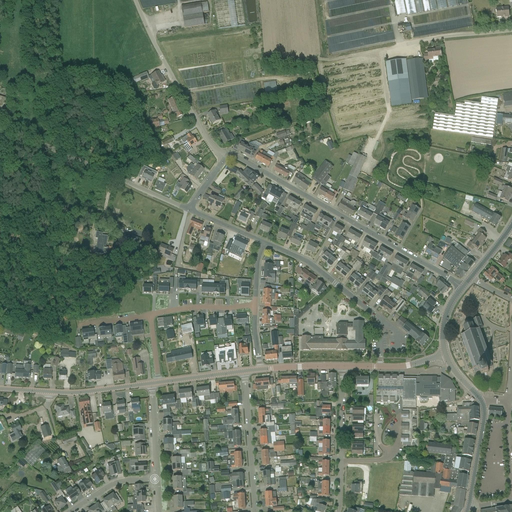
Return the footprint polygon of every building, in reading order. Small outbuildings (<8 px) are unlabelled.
[(226,0),(224,0),(214,1),(217,28),(225,27),(225,20),(229,20),(226,0)] [(228,0),(232,27),(245,26),(244,16),(237,17),(234,0),(228,0)] [(396,0),(394,1),(397,15),(406,13),(403,0),(396,0)] [(404,0),(407,15),(423,12),(420,0),(404,0)] [(421,0),(423,12),(447,8),(445,0),(421,0)] [(182,7),(185,28),(205,25),(201,3),(182,7)] [(496,9),(497,17),(502,17),(502,18),(509,17),(508,7),(501,8),(501,9),(496,9)] [(437,50),(428,51),(428,54),(424,55),(425,61),(433,60),(433,58),(442,57),(440,47),(437,47),(437,50)] [(423,59),(406,61),(412,100),(424,99),(421,75),(425,75),(423,59)] [(412,104),(412,100),(406,61),(406,60),(385,62),(391,107),(412,104)] [(134,81),(134,83),(140,81),(141,82),(149,79),(148,78),(146,72),(138,75),(139,76),(133,79),(127,81),(127,84),(134,81)] [(164,82),(158,72),(151,75),(154,82),(152,83),(151,85),(154,90),(155,90),(158,89),(159,87),(157,85),(164,82)] [(276,81),(264,83),(265,94),(278,92),(276,81)] [(176,119),(182,116),(174,98),(168,101),(176,119)] [(433,130),(493,138),(498,100),(482,98),(481,104),(465,102),(465,105),(457,104),(455,116),(435,114),(433,130)] [(212,123),(213,124),(220,120),(217,115),(218,114),(216,110),(209,114),(211,117),(210,118),(209,117),(211,120),(209,121),(211,124),(212,123)] [(159,128),(159,126),(164,125),(162,114),(157,115),(158,119),(150,120),(150,122),(147,123),(148,128),(151,127),(151,129),(159,128)] [(502,123),(511,123),(511,115),(503,115),(502,123)] [(232,134),(230,135),(227,129),(219,134),(225,144),(234,139),(232,134)] [(287,137),(285,132),(285,131),(276,134),(278,140),(287,137)] [(186,142),(190,147),(196,143),(192,137),(190,134),(182,139),(181,141),(183,143),(184,143),(186,142)] [(161,142),(163,146),(173,142),(171,137),(161,142)] [(238,150),(244,154),(250,144),(249,143),(248,146),(243,144),(245,141),(240,138),(237,144),(237,145),(236,144),(234,148),(238,150)] [(471,142),(495,146),(496,140),(492,139),(491,141),(472,138),(471,142)] [(253,158),(259,148),(255,146),(250,144),(244,154),(250,157),(253,158)] [(293,146),(277,152),(279,155),(294,149),(293,146)] [(508,150),(502,149),(500,161),(506,162),(508,150)] [(294,150),(287,152),(289,160),(296,157),(294,150)] [(256,160),(263,164),(268,155),(261,151),(256,160)] [(156,161),(163,157),(161,153),(154,157),(156,161)] [(348,165),(353,167),(358,155),(353,153),(352,157),(348,165)] [(273,157),(271,156),(268,155),(263,164),(269,167),(274,158),(273,157)] [(276,166),(274,171),(280,174),(283,169),(278,166),(279,164),(277,162),(276,165),(276,166)] [(320,168),(312,179),(316,182),(317,180),(321,183),(323,180),(327,175),(333,167),(327,162),(322,169),(320,168)] [(204,170),(198,166),(195,163),(193,166),(191,164),(189,167),(200,175),(204,170)] [(236,175),(238,170),(229,165),(226,169),(236,175)] [(294,172),(290,169),(288,168),(288,166),(285,167),(283,169),(280,174),(287,178),(290,173),(292,174),(294,172)] [(187,169),(189,171),(187,174),(196,181),(200,175),(189,167),(187,169)] [(142,178),(151,183),(154,175),(148,172),(149,169),(147,168),(146,170),(143,169),(139,177),(142,178)] [(240,171),(253,184),(260,177),(254,173),(250,177),(241,168),(239,170),(240,171)] [(253,184),(240,171),(237,174),(250,188),(253,184)] [(298,174),(293,182),(306,190),(310,184),(306,180),(307,179),(299,173),(298,174)] [(357,179),(349,176),(343,189),(351,193),(357,179)] [(183,186),(180,190),(187,194),(191,188),(187,186),(190,183),(183,178),(179,184),(183,186)] [(326,198),(329,193),(328,192),(332,187),(327,184),(326,187),(323,185),(318,194),(326,198)] [(259,196),(264,192),(257,185),(252,189),(259,196)] [(269,195),(274,198),(279,190),(273,187),(272,190),(268,188),(262,198),(266,200),(269,195)] [(511,189),(504,187),(502,193),(510,196),(511,191),(511,189)] [(279,190),(274,198),(279,201),(276,206),(280,208),(286,198),(282,196),(284,193),(279,190)] [(333,195),(329,193),(326,198),(331,202),(337,193),(334,192),(333,195)] [(508,202),(510,196),(502,193),(499,199),(508,202)] [(397,198),(405,203),(407,199),(399,194),(397,198)] [(213,209),(218,198),(211,195),(211,197),(209,200),(208,203),(210,204),(209,207),(213,209)] [(292,207),(296,201),(290,197),(285,207),(287,208),(289,205),(292,207)] [(224,201),(218,198),(213,209),(217,211),(219,207),(221,208),(224,201)] [(344,198),(339,208),(352,216),(356,209),(354,208),(353,208),(354,206),(355,206),(355,205),(356,203),(353,201),(351,202),(344,198)] [(296,201),(292,207),(295,209),(294,212),(296,213),(301,204),(296,201)] [(369,209),(366,207),(368,205),(363,202),(362,202),(360,206),(359,207),(362,209),(358,215),(364,218),(369,209)] [(409,212),(416,216),(418,212),(419,209),(420,210),(420,209),(412,205),(409,212)] [(476,205),(472,212),(489,222),(489,223),(496,227),(501,218),(476,205)] [(307,217),(311,209),(306,206),(300,216),(302,217),(304,215),(307,217)] [(259,209),(256,217),(261,219),(264,212),(264,211),(264,210),(260,207),(259,209)] [(311,222),(317,212),(311,209),(307,217),(310,218),(309,221),(311,222)] [(375,212),(372,211),(369,209),(364,218),(369,221),(375,212)] [(251,221),(254,213),(250,212),(249,213),(244,211),(242,214),(239,213),(237,216),(240,218),(239,220),(246,223),(247,220),(251,221)] [(405,218),(413,223),(413,222),(412,222),(413,221),(414,219),(416,216),(409,212),(407,215),(405,213),(403,217),(405,218)] [(380,227),(385,217),(380,214),(374,224),(380,227)] [(324,225),(327,219),(321,215),(316,225),(318,226),(321,228),(323,225),(324,225)] [(388,219),(385,217),(380,227),(385,230),(391,221),(388,219)] [(200,231),(203,223),(192,219),(190,224),(186,234),(190,236),(192,231),(193,231),(195,227),(197,228),(197,230),(200,231)] [(325,230),(326,231),(323,236),(326,238),(331,229),(329,228),(332,221),(327,219),(324,225),(326,227),(325,230)] [(263,223),(260,230),(269,233),(272,226),(263,223)] [(399,229),(406,234),(408,230),(408,228),(409,227),(410,227),(402,223),(399,229)] [(292,224),(290,228),(290,227),(288,232),(281,229),(278,237),(285,241),(288,236),(290,237),(290,236),(291,237),(294,229),(296,225),(295,225),(292,224)] [(340,236),(342,234),(344,229),(337,225),(333,232),(338,234),(335,239),(338,241),(337,242),(335,241),(333,245),(337,248),(340,242),(343,237),(340,236)] [(209,240),(209,238),(212,230),(206,228),(204,233),(202,233),(201,238),(200,240),(205,242),(205,239),(209,240)] [(291,243),(299,247),(304,237),(296,233),(297,231),(294,229),(291,237),(294,238),(291,243)] [(395,236),(402,240),(403,240),(402,240),(403,239),(404,237),(406,234),(399,229),(395,236)] [(473,236),(473,237),(483,245),(484,244),(483,243),(486,239),(484,237),(486,234),(480,229),(477,233),(479,235),(476,238),(474,236),(473,236)] [(351,243),(352,240),(356,234),(350,230),(345,240),(347,241),(351,243)] [(103,253),(107,254),(108,249),(106,249),(106,248),(104,248),(104,246),(106,246),(107,237),(103,236),(103,238),(102,237),(102,234),(96,233),(95,238),(98,239),(96,253),(103,255),(103,253)] [(221,248),(220,247),(224,237),(221,235),(221,234),(219,233),(218,234),(217,234),(214,241),(215,242),(214,244),(213,249),(213,250),(219,252),(221,248)] [(362,237),(356,234),(352,240),(356,242),(354,245),(356,246),(362,237)] [(311,241),(309,245),(307,250),(315,254),(318,246),(314,244),(317,238),(310,235),(308,240),(311,241)] [(132,236),(130,241),(139,245),(141,239),(132,236)] [(236,237),(233,243),(234,243),(231,250),(243,255),(249,243),(236,237)] [(428,254),(431,256),(435,249),(432,247),(433,244),(431,243),(433,239),(428,237),(426,242),(430,244),(425,253),(426,252),(428,254)] [(483,245),(473,237),(472,237),(472,238),(475,240),(472,244),(470,242),(466,245),(472,251),(475,248),(477,250),(481,245),(482,246),(483,245)] [(363,250),(366,252),(372,242),(366,239),(360,249),(363,250)] [(234,243),(229,241),(225,250),(229,252),(234,243)] [(377,245),(372,242),(366,252),(369,254),(371,255),(371,256),(373,257),(376,253),(373,252),(377,245)] [(170,257),(174,249),(162,244),(158,252),(170,257)] [(466,256),(469,253),(468,252),(459,245),(456,248),(466,256)] [(452,247),(451,247),(443,258),(456,268),(458,266),(461,263),(462,262),(461,261),(466,256),(456,248),(455,250),(452,247)] [(381,262),(383,258),(387,251),(381,248),(378,254),(376,253),(373,257),(375,259),(381,262)] [(346,253),(348,255),(350,256),(352,258),(356,252),(352,249),(350,253),(347,250),(345,253),(346,253)] [(437,259),(437,260),(441,253),(435,249),(431,256),(434,258),(435,257),(437,259)] [(321,259),(327,263),(332,257),(334,254),(331,252),(329,250),(327,253),(326,253),(321,259)] [(387,251),(383,258),(386,260),(385,263),(387,264),(392,254),(387,251)] [(359,253),(356,252),(352,258),(358,261),(360,263),(361,261),(357,257),(359,253)] [(147,258),(139,254),(138,255),(134,253),(133,255),(137,257),(136,259),(145,263),(147,258)] [(497,263),(504,267),(511,259),(511,260),(511,256),(509,253),(506,256),(505,255),(502,258),(502,257),(497,263)] [(475,263),(466,256),(461,261),(462,262),(461,263),(464,265),(463,266),(468,270),(475,263)] [(327,263),(332,267),(338,258),(336,257),(334,259),(332,257),(327,263)] [(397,270),(403,260),(397,257),(391,267),(393,268),(397,270)] [(402,273),(408,263),(403,260),(395,272),(399,275),(401,272),(402,273)] [(342,261),(335,270),(340,274),(345,268),(343,266),(345,263),(342,261)] [(265,264),(264,272),(272,272),(272,270),(275,270),(275,269),(275,268),(281,268),(281,262),(274,262),(274,265),(265,264)] [(363,265),(360,263),(355,270),(358,272),(363,265)] [(464,265),(461,263),(458,266),(460,268),(455,274),(461,279),(464,276),(468,271),(468,270),(463,266),(464,265)] [(348,265),(340,274),(345,278),(352,270),(350,268),(348,265)] [(411,280),(418,269),(412,265),(406,277),(411,280)] [(312,285),(317,279),(304,270),(303,271),(298,267),(295,272),(300,275),(299,276),(312,285)] [(493,283),(494,282),(495,281),(495,280),(494,279),(495,278),(502,284),(506,280),(498,274),(498,273),(492,267),(487,272),(484,276),(491,282),(491,281),(493,283)] [(383,268),(380,273),(379,272),(378,274),(382,277),(386,270),(383,268)] [(418,280),(423,272),(418,269),(411,280),(415,282),(416,279),(418,280)] [(389,272),(386,270),(382,277),(386,279),(390,282),(391,280),(389,278),(387,277),(389,272)] [(272,272),(264,272),(264,279),(268,279),(268,283),(275,284),(275,277),(275,272),(272,272)] [(349,281),(354,285),(361,276),(356,273),(349,281)] [(382,277),(378,274),(377,275),(375,273),(370,279),(373,281),(375,278),(380,281),(382,277)] [(361,276),(354,285),(359,289),(366,280),(361,276)] [(179,289),(185,290),(185,282),(185,278),(180,277),(180,280),(177,280),(177,287),(179,287),(179,289)] [(393,277),(391,280),(390,282),(393,284),(396,286),(397,287),(400,281),(393,277)] [(439,277),(436,281),(438,283),(435,286),(438,288),(437,290),(439,292),(443,295),(446,291),(447,291),(450,288),(444,283),(444,282),(439,277)] [(173,288),(174,278),(170,278),(169,280),(166,280),(165,284),(159,283),(159,292),(169,293),(169,288),(173,288)] [(152,288),(156,288),(156,280),(152,279),(152,285),(143,285),(143,293),(152,293),(152,288)] [(191,282),(191,290),(197,290),(197,286),(200,286),(200,280),(197,280),(197,282),(191,282)] [(246,280),(237,280),(237,284),(240,285),(239,289),(241,289),(241,296),(249,297),(250,285),(246,284),(246,280)] [(220,284),(220,286),(219,294),(225,294),(225,290),(230,290),(229,281),(226,281),(226,284),(220,284)] [(318,294),(319,296),(327,289),(324,286),(324,285),(318,281),(313,288),(319,293),(318,294)] [(368,296),(375,287),(370,283),(363,292),(368,296)] [(379,296),(381,297),(386,291),(380,286),(378,289),(375,287),(368,296),(367,297),(370,299),(370,298),(373,300),(377,295),(379,296)] [(430,295),(426,291),(422,288),(418,293),(426,300),(430,295)] [(386,291),(381,297),(379,299),(382,302),(380,306),(385,310),(391,302),(388,300),(389,299),(389,298),(392,294),(386,290),(386,291)] [(400,298),(397,301),(394,299),(391,302),(385,310),(391,314),(393,311),(397,314),(405,303),(400,298)] [(423,308),(430,315),(436,308),(434,306),(435,305),(430,300),(423,308)] [(237,316),(237,320),(241,320),(241,324),(249,323),(248,319),(247,319),(246,315),(237,316)] [(204,316),(196,317),(196,318),(193,318),(195,334),(200,333),(199,326),(205,325),(204,316)] [(218,336),(222,336),(220,319),(217,320),(217,316),(209,317),(210,327),(216,326),(217,336),(218,336)] [(173,317),(158,318),(158,327),(166,327),(166,326),(173,325),(173,317)] [(220,319),(222,336),(227,335),(227,327),(232,326),(231,317),(224,318),(224,319),(220,319)] [(422,347),(429,339),(408,321),(407,321),(402,317),(396,324),(416,341),(422,347)] [(277,318),(274,318),(270,318),(262,318),(262,325),(266,325),(266,327),(270,327),(270,325),(274,325),(274,321),(277,321),(277,318)] [(483,329),(480,321),(479,318),(472,320),(474,324),(473,324),(473,323),(472,324),(469,323),(469,322),(468,322),(468,323),(465,324),(465,323),(464,324),(465,324),(464,327),(462,327),(462,328),(464,328),(465,331),(464,331),(464,332),(465,332),(466,334),(460,336),(460,337),(461,337),(463,342),(462,342),(464,348),(465,348),(467,352),(466,353),(467,353),(469,358),(468,358),(468,359),(469,358),(471,363),(470,364),(471,364),(473,369),(472,369),(472,370),(473,369),(475,373),(480,371),(481,375),(489,372),(487,369),(492,367),(491,363),(492,363),(492,362),(491,362),(489,357),(490,357),(488,351),(487,351),(485,347),(487,346),(486,345),(485,346),(483,341),(485,341),(482,335),(481,335),(479,330),(483,329)] [(336,340),(323,340),(323,338),(314,337),(314,338),(310,338),(310,337),(302,337),(302,351),(310,351),(310,350),(336,350),(347,350),(365,350),(365,340),(363,340),(363,322),(353,322),(353,324),(347,324),(340,324),(339,324),(338,324),(338,325),(337,325),(337,326),(337,327),(337,336),(338,336),(338,340),(336,340)] [(142,331),(142,330),(141,323),(137,324),(134,324),(129,325),(129,328),(126,328),(127,344),(132,343),(131,336),(131,335),(138,334),(138,332),(142,331)] [(194,332),(192,323),(181,326),(183,335),(194,332)] [(113,327),(114,335),(122,334),(123,344),(127,344),(126,328),(125,326),(121,327),(121,326),(113,327)] [(175,339),(173,330),(166,331),(168,340),(175,339)] [(278,332),(271,332),(272,346),(279,346),(279,338),(278,332)] [(251,344),(250,337),(242,338),(243,346),(239,347),(240,355),(241,355),(241,356),(244,356),(244,355),(248,354),(247,344),(251,344)] [(283,359),(292,358),(291,342),(285,343),(285,348),(282,348),(283,359)] [(225,348),(227,362),(228,362),(229,363),(234,362),(233,359),(237,359),(235,344),(231,344),(232,351),(226,352),(225,348)] [(225,362),(227,362),(225,348),(225,352),(219,353),(218,346),(214,347),(216,362),(220,362),(220,365),(225,364),(225,362)] [(166,356),(168,363),(192,358),(190,347),(185,349),(180,350),(171,352),(171,355),(166,356)] [(265,351),(266,361),(278,359),(277,355),(278,355),(278,352),(278,347),(274,347),(275,352),(269,353),(268,350),(265,351)] [(86,355),(86,359),(86,366),(92,365),(92,358),(96,358),(96,354),(93,354),(93,351),(86,353),(87,355),(86,355)] [(210,366),(210,365),(214,364),(213,357),(212,357),(212,353),(208,353),(208,356),(201,357),(202,368),(206,367),(206,366),(210,366)] [(52,365),(57,367),(60,360),(55,358),(52,365)] [(136,371),(136,377),(144,376),(143,364),(140,364),(139,358),(132,359),(134,371),(136,371)] [(124,380),(122,364),(118,364),(116,364),(116,362),(112,362),(111,360),(105,361),(107,370),(112,370),(113,381),(124,380)] [(23,366),(22,371),(22,378),(29,379),(30,365),(27,365),(28,361),(24,361),(23,362),(23,366)] [(43,379),(51,380),(52,369),(43,369),(43,379)] [(100,380),(100,372),(92,372),(87,372),(87,377),(88,377),(88,381),(89,381),(89,382),(91,382),(91,381),(96,381),(96,380),(100,380)] [(333,381),(336,381),(336,374),(329,374),(329,382),(322,383),(322,391),(321,391),(321,393),(328,392),(328,389),(326,389),(326,386),(330,385),(330,384),(333,384),(333,381)] [(315,379),(318,379),(318,375),(311,375),(311,377),(307,377),(307,383),(308,383),(308,385),(309,386),(314,386),(315,385),(315,379)] [(455,402),(455,396),(455,390),(450,381),(441,375),(441,376),(441,378),(404,377),(404,397),(403,397),(403,401),(402,401),(402,403),(416,403),(416,401),(416,397),(428,397),(428,399),(432,399),(432,397),(441,397),(441,405),(455,402)] [(376,398),(376,403),(381,403),(381,402),(383,402),(383,403),(388,403),(388,402),(390,402),(390,403),(394,403),(394,404),(395,404),(396,404),(397,404),(398,403),(399,402),(400,401),(400,400),(400,399),(400,398),(400,397),(403,397),(404,397),(404,377),(404,376),(399,376),(399,377),(397,377),(397,376),(392,376),(392,377),(390,377),(390,376),(385,376),(385,377),(383,377),(383,376),(379,376),(379,380),(379,391),(376,391),(376,398)] [(369,386),(369,378),(361,377),(360,377),(360,378),(356,378),(356,386),(369,386)] [(297,378),(289,378),(289,384),(289,388),(297,388),(297,384),(298,384),(298,397),(304,396),(303,385),(303,380),(300,380),(300,378),(297,378)] [(273,385),(272,379),(269,379),(262,380),(263,390),(268,390),(267,387),(267,386),(270,386),(273,385)] [(257,391),(263,390),(262,380),(255,381),(255,385),(253,385),(254,390),(257,390),(257,391)] [(336,383),(336,381),(333,381),(333,384),(330,384),(330,385),(326,386),(326,389),(328,389),(328,392),(333,392),(333,388),(336,388),(336,383)] [(227,383),(227,389),(232,388),(233,392),(237,392),(237,386),(234,387),(234,383),(227,383)] [(202,388),(203,396),(204,401),(215,400),(214,394),(210,394),(209,387),(202,388)] [(163,410),(164,414),(170,413),(169,408),(168,396),(162,397),(163,406),(166,405),(167,410),(163,410)] [(169,408),(170,408),(175,407),(176,409),(179,409),(178,401),(175,401),(174,396),(168,396),(169,408)] [(82,399),(82,400),(78,400),(81,415),(84,415),(84,416),(86,425),(93,424),(88,399),(85,399),(85,398),(82,399)] [(133,409),(139,408),(139,407),(140,406),(139,403),(138,403),(138,399),(130,400),(131,405),(127,405),(127,404),(128,413),(132,412),(134,412),(133,409)] [(125,410),(123,401),(122,401),(120,401),(120,402),(116,402),(117,407),(113,407),(113,406),(114,415),(119,414),(118,411),(125,410)] [(99,408),(100,416),(100,417),(105,416),(105,417),(113,416),(112,410),(110,410),(109,403),(108,403),(106,403),(106,404),(102,404),(103,409),(99,409),(99,408)] [(469,421),(478,421),(479,421),(479,408),(478,407),(474,407),(473,404),(463,404),(463,408),(457,408),(457,413),(457,414),(445,415),(445,422),(448,422),(452,422),(456,422),(456,421),(469,420),(469,421)] [(56,406),(57,417),(69,415),(68,408),(63,408),(63,405),(56,406)] [(323,406),(322,409),(317,412),(316,417),(329,417),(329,413),(330,414),(330,407),(323,406)] [(489,408),(488,415),(502,417),(502,409),(489,408)] [(259,417),(269,416),(268,409),(265,409),(258,410),(259,417)] [(270,416),(269,416),(259,417),(259,424),(266,424),(266,427),(274,426),(274,422),(270,423),(270,416)] [(172,421),(173,421),(173,417),(171,418),(164,418),(163,418),(164,420),(163,420),(163,427),(176,426),(179,426),(179,423),(172,423),(172,421)] [(227,418),(228,425),(232,425),(232,426),(239,425),(238,417),(231,418),(227,418)] [(21,430),(18,424),(11,427),(13,433),(9,436),(12,442),(22,437),(19,431),(21,430)] [(478,425),(477,425),(469,424),(467,432),(463,431),(463,429),(458,428),(457,435),(467,436),(467,435),(475,436),(475,437),(476,437),(476,436),(476,434),(476,432),(477,430),(477,428),(477,426),(478,426),(478,425)] [(48,425),(41,427),(44,438),(51,436),(48,425)] [(144,436),(142,436),(142,431),(144,430),(143,425),(134,425),(135,429),(133,430),(133,437),(135,436),(135,441),(144,440),(144,436)] [(173,432),(173,436),(181,435),(184,435),(184,431),(181,431),(177,432),(176,426),(163,427),(164,433),(173,432)] [(267,430),(260,430),(261,438),(271,437),(271,433),(275,433),(274,426),(266,427),(267,430)] [(240,435),(239,431),(232,432),(228,432),(229,439),(233,439),(240,438),(241,438),(241,435),(240,435)] [(61,439),(63,444),(64,446),(77,440),(74,434),(61,439)] [(261,438),(261,445),(272,444),(271,437),(261,438)] [(240,438),(233,439),(233,443),(228,444),(229,446),(234,446),(234,447),(241,447),(240,438)] [(84,439),(79,442),(86,453),(90,450),(88,448),(89,447),(84,439)] [(465,439),(462,455),(462,456),(465,456),(472,457),(473,455),(475,441),(475,440),(474,441),(465,439)] [(32,467),(46,452),(37,443),(22,458),(32,467)] [(448,454),(451,454),(452,448),(452,446),(428,443),(427,453),(446,455),(448,455),(448,454)] [(137,456),(145,455),(145,447),(144,447),(144,444),(135,444),(135,448),(137,448),(137,456)] [(174,455),(181,454),(191,454),(191,450),(181,451),(177,451),(177,450),(176,445),(173,445),(164,445),(165,452),(174,452),(174,455)] [(262,451),(262,459),(274,458),(277,458),(276,455),(274,452),(274,450),(271,450),(262,451)] [(230,453),(231,461),(242,460),(241,453),(230,453)] [(469,472),(472,457),(465,456),(462,456),(460,455),(460,456),(456,455),(451,454),(448,454),(448,455),(446,455),(444,462),(444,465),(443,467),(443,469),(443,470),(447,470),(454,472),(455,469),(460,470),(460,471),(469,472)] [(63,458),(57,461),(60,466),(56,467),(59,473),(60,472),(63,476),(71,472),(63,458)] [(23,468),(27,464),(22,459),(18,463),(23,468)] [(82,466),(80,460),(79,460),(73,463),(76,468),(82,466)] [(135,466),(135,472),(146,471),(146,463),(138,464),(137,460),(130,460),(130,467),(135,466)] [(117,476),(121,474),(118,461),(114,462),(114,463),(112,463),(107,464),(108,467),(111,476),(117,475),(117,476)] [(207,463),(207,468),(208,473),(219,472),(219,467),(214,467),(214,462),(207,463)] [(426,471),(426,474),(443,475),(443,470),(443,469),(443,467),(444,464),(431,463),(430,471),(426,471)] [(185,464),(181,464),(172,464),(173,471),(182,470),(182,474),(191,473),(191,472),(191,470),(186,470),(185,464)] [(102,478),(105,476),(100,469),(94,473),(95,475),(91,477),(96,485),(97,484),(98,485),(100,483),(100,482),(103,480),(102,478)] [(440,490),(440,487),(445,487),(451,488),(466,490),(468,476),(469,472),(460,471),(460,470),(455,469),(454,472),(447,470),(443,470),(443,475),(426,474),(414,472),(414,473),(413,473),(413,472),(411,472),(404,472),(403,477),(403,476),(402,481),(401,486),(400,486),(400,491),(399,491),(399,495),(411,496),(412,483),(435,485),(434,490),(440,490)] [(191,473),(182,474),(183,477),(173,477),(173,484),(186,483),(186,477),(193,477),(193,474),(191,474),(191,473)] [(233,482),(243,481),(243,480),(244,480),(244,477),(243,477),(243,473),(232,474),(233,482)] [(274,482),(274,478),(264,479),(265,487),(271,486),(271,485),(275,485),(274,482)] [(85,480),(78,485),(83,493),(89,490),(88,488),(92,485),(88,480),(86,481),(85,480)] [(357,486),(351,486),(352,486),(352,494),(351,494),(360,494),(359,494),(359,490),(362,490),(362,483),(357,483),(357,486)] [(142,485),(134,485),(134,493),(136,493),(136,498),(145,497),(145,492),(143,492),(142,485)] [(77,496),(80,494),(76,487),(72,489),(72,490),(66,494),(71,501),(78,497),(77,496)] [(454,507),(463,508),(464,500),(466,491),(457,489),(456,499),(454,506),(454,507)] [(37,496),(39,495),(45,504),(49,501),(43,492),(35,490),(34,491),(37,496)] [(63,507),(66,505),(62,499),(65,497),(60,490),(57,492),(59,495),(58,496),(57,497),(57,498),(57,500),(57,501),(54,503),(59,510),(60,509),(61,509),(63,508),(63,507)] [(265,493),(266,500),(276,499),(276,495),(276,492),(265,493)] [(109,495),(107,497),(113,505),(115,503),(117,506),(122,503),(116,493),(113,495),(112,494),(110,496),(109,495)] [(110,507),(113,505),(107,497),(105,498),(106,499),(103,501),(104,502),(101,504),(106,511),(108,511),(112,510),(110,507)] [(143,506),(142,505),(141,504),(140,503),(145,503),(145,497),(136,498),(132,498),(133,510),(136,510),(143,510),(143,506)] [(317,511),(324,511),(326,507),(320,505),(322,500),(312,499),(310,506),(315,507),(318,508),(317,511)] [(246,509),(245,501),(234,502),(234,506),(234,509),(246,509)]
